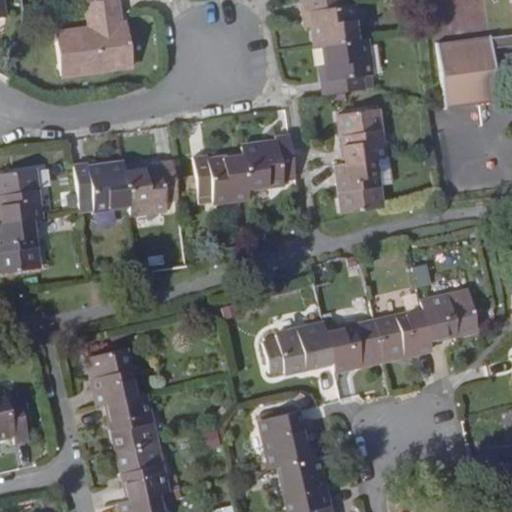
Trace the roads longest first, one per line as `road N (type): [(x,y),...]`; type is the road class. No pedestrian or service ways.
road 1 (residential): [(0,98),(41,119),(111,112),(180,90),(221,51)]
road 2 (residential): [(428,397),(369,413),(357,428),(375,511)]
